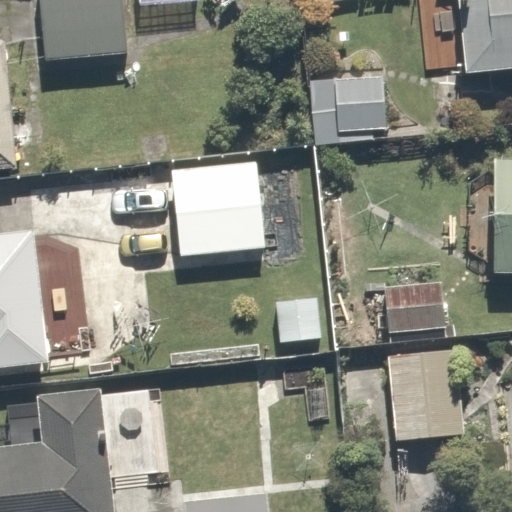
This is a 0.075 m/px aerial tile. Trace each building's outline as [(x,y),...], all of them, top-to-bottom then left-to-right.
[(119,0),(36,0),(45,58),(126,47),(119,0)] [(511,0),(455,0),(464,69),(511,63),(511,0)] [(0,172),(14,171),(2,45),(0,45),(0,172)] [(391,76),(326,83),(332,143),(398,136),(391,76)] [(268,162),(172,165),(174,254),(271,252),(268,162)] [(511,162),(494,162),(493,274),(511,274),(511,162)] [(0,370),(52,364),(37,232),(0,236),(0,370)] [(443,282),(384,282),(384,339),(444,339),(443,282)] [(466,345),(385,352),(391,436),(472,430),(466,345)] [(0,511),(118,511),(106,391),(38,398),(43,444),(0,448),(0,511)] [(275,511),(274,495),(179,503),(180,511),(275,511)]
